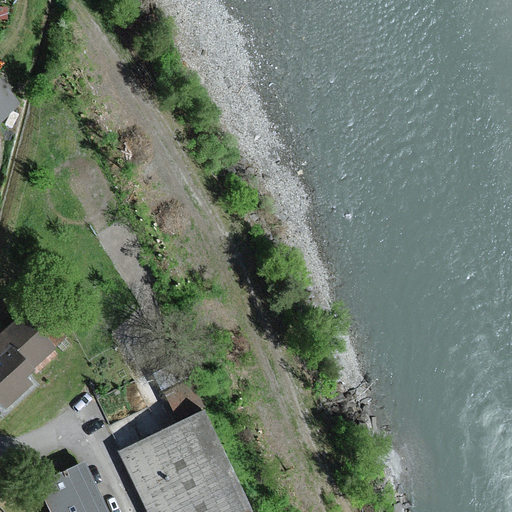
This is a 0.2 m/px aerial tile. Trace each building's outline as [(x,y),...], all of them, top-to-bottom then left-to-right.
[(0,84),(0,124),(19,110),(0,84)] [(0,412),(1,413),(26,390),(20,384),(54,354),(20,318),(0,336),(0,412)] [(182,359),(150,374),(159,393),(191,378),(182,359)] [(190,382),(161,395),(175,425),(204,411),(190,382)] [(245,511),(199,416),(116,456),(142,511),(245,511)] [(104,511),(81,465),(34,488),(45,511),(104,511)]
